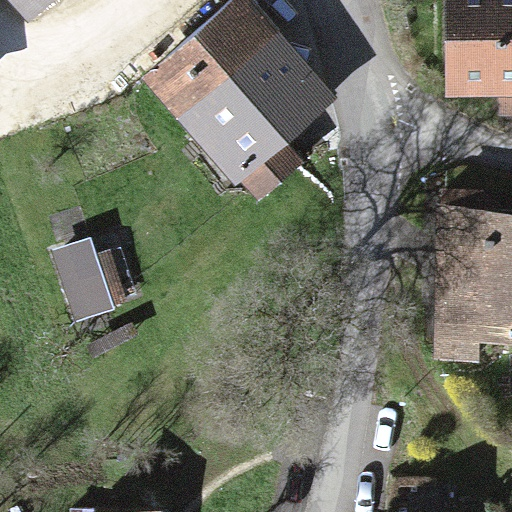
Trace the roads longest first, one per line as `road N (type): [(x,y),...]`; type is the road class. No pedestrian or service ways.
road 1 (residential): [(376,113),(367,280),(327,511)]
road 2 (residential): [(511,161),(440,145),(376,113)]
